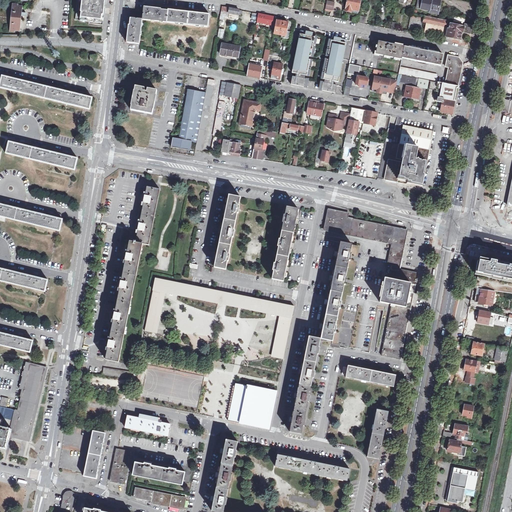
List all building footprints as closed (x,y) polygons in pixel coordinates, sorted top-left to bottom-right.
[(78,0),(76,20),(99,23),(99,20),(103,21),(105,0),(78,0)] [(360,0),(347,0),(345,11),(352,12),(351,15),(353,15),(354,12),(358,13),(360,0)] [(417,0),(416,8),(430,11),(430,9),(439,11),(440,6),(441,1),(434,0),(431,0),(430,0),(417,0)] [(334,2),(327,1),(325,8),(333,10),(334,2)] [(17,5),(14,5),(11,31),(22,32),(22,31),(23,30),(20,30),(22,16),(26,16),(26,13),(22,13),(22,7),(19,7),(19,5),(18,5),(17,5)] [(229,17),(229,13),(242,15),(243,11),(223,6),(220,25),(221,26),(222,19),(224,20),(225,16),(229,17)] [(168,11),(162,10),(162,9),(144,7),(142,19),(130,18),(130,25),(129,25),(127,42),(140,44),(143,20),(208,27),(210,14),(168,10),(168,11)] [(276,17),(258,14),(257,20),(257,22),(275,25),(276,17)] [(453,22),(430,17),(428,17),(424,16),(423,23),(426,24),(450,29),(451,24),(453,24),(453,22)] [(274,34),(282,35),(284,36),(284,38),(289,39),(290,32),(286,31),(288,22),(277,20),(274,34)] [(450,29),(426,24),(424,33),(460,40),(462,32),(471,34),(473,26),(464,24),(464,27),(453,24),(451,24),(450,29)] [(307,35),(301,34),(297,54),(311,56),(315,37),(312,36),(313,33),(308,31),(307,35)] [(332,38),(328,57),(343,61),(346,45),(342,44),(343,44),(340,43),(341,40),(332,38)] [(350,64),(355,65),(360,66),(377,70),(379,60),(382,60),(383,56),(402,60),(402,58),(404,46),(379,41),(377,47),(354,42),(351,58),(350,64)] [(243,47),(223,43),(221,55),(236,57),(237,51),(239,51),(240,48),(243,48),(243,47)] [(443,54),(404,46),(402,58),(441,65),(443,54)] [(449,67),(446,84),(458,86),(463,63),(460,58),(448,55),(446,67),(449,67)] [(310,60),(296,57),(293,73),(307,76),(310,60)] [(341,64),(328,60),(324,80),(337,83),(341,64)] [(272,75),(280,77),(282,77),(282,75),(283,75),(284,70),(282,69),(283,64),(274,62),(272,75)] [(249,64),(247,75),(260,78),(261,72),(258,71),(260,66),(249,64)] [(399,74),(402,75),(407,76),(430,80),(437,82),(438,78),(436,78),(437,74),(400,67),(399,74)] [(406,76),(407,76),(402,75),(400,83),(418,86),(418,87),(427,89),(429,81),(406,76)] [(78,94),(61,90),(62,88),(57,87),(57,89),(40,85),(40,83),(36,81),(35,84),(18,80),(19,77),(14,76),(14,79),(3,76),(0,87),(90,109),(93,98),(83,95),(83,93),(79,92),(78,94)] [(293,76),(291,84),(295,85),(305,87),(306,79),(293,76)] [(368,78),(358,76),(356,85),(361,85),(360,87),(363,88),(366,88),(368,78)] [(397,82),(375,77),(372,89),(387,92),(394,93),(397,82)] [(208,79),(206,93),(197,142),(195,150),(202,151),(215,81),(208,79)] [(430,89),(437,91),(438,83),(431,82),(430,89)] [(438,82),(438,83),(437,91),(441,91),(440,97),(438,97),(438,98),(455,101),(456,94),(458,86),(446,84),(438,82)] [(227,83),(224,96),(239,99),(241,86),(227,83)] [(323,84),(321,90),(335,93),(336,87),(323,84)] [(157,91),(136,86),(131,110),(152,114),(157,91)] [(405,97),(410,98),(418,100),(419,95),(420,89),(407,87),(406,91),(405,91),(404,95),(405,95),(405,97)] [(192,141),(197,142),(206,93),(188,90),(180,139),(173,138),(171,147),(177,148),(178,147),(190,149),(193,149),(193,144),(191,144),(192,141)] [(219,137),(222,125),(223,118),(226,100),(220,98),(213,135),(219,137)] [(455,101),(438,98),(437,102),(443,103),(441,112),(452,114),(455,101)] [(286,104),(282,123),(290,124),(292,115),(294,115),(295,109),(297,109),(298,107),(296,107),(297,101),(289,99),(288,105),(286,104)] [(317,116),(321,117),(322,108),(324,108),(324,105),(317,104),(317,101),(310,100),(307,114),(317,116)] [(239,125),(251,127),(255,110),(259,111),(261,104),(245,101),(239,125)] [(345,138),(344,143),(351,144),(353,135),(354,129),(358,130),(358,125),(355,124),(358,110),(351,108),(348,123),(349,124),(347,133),(346,133),(345,138)] [(365,111),(358,110),(355,124),(358,125),(362,125),(363,123),(365,111)] [(370,125),(375,126),(377,114),(366,111),(364,124),(363,123),(362,125),(361,131),(368,133),(370,125)] [(341,113),(340,121),(343,122),(344,116),(348,114),(341,113)] [(350,114),(348,114),(344,116),(343,122),(340,121),(335,120),(336,117),(329,115),(327,128),(334,131),(335,129),(341,130),(342,125),(347,126),(350,114)] [(304,127),(290,124),(282,123),(280,133),(284,134),(285,128),(297,130),(297,131),(300,131),(300,133),(303,133),(303,132),(304,127)] [(397,158),(403,159),(402,163),(389,160),(384,179),(395,182),(407,184),(407,182),(422,185),(428,158),(433,131),(404,125),(397,158)] [(267,136),(268,131),(258,129),(252,158),(262,160),(264,150),(262,150),(264,141),(265,141),(267,140),(267,139),(267,137),(267,136)] [(230,139),(230,141),(227,153),(227,154),(239,156),(240,152),(239,152),(238,152),(238,148),(239,144),(235,144),(236,141),(230,139)] [(221,152),(227,153),(230,141),(223,140),(221,152)] [(20,144),(10,142),(7,153),(75,170),(78,158),(67,156),(68,153),(63,152),(63,155),(46,150),(46,148),(42,147),(41,149),(25,145),(25,143),(20,142),(20,144)] [(323,151),(323,150),(317,149),(315,162),(319,162),(320,161),(326,162),(329,152),(323,151)] [(146,195),(144,195),(142,203),(144,203),(140,223),(138,223),(136,230),(138,231),(136,241),(134,241),(134,242),(130,241),(127,253),(125,253),(124,261),(126,261),(122,281),(120,281),(118,288),(120,289),(115,312),(113,312),(112,319),(114,319),(110,340),(108,340),(107,346),(108,347),(106,359),(117,361),(142,243),(148,245),(159,189),(147,187),(146,195)] [(233,237),(234,237),(235,230),(234,230),(238,213),(239,213),(240,206),(239,206),(241,198),(230,188),(229,195),(227,204),(225,204),(224,210),(226,210),(222,228),(220,228),(219,233),(221,234),(217,252),(215,252),(214,257),(216,258),(214,267),(226,270),(228,261),(229,261),(230,254),(229,254),(233,237)] [(5,205),(0,203),(0,216),(60,231),(63,219),(53,217),(53,214),(49,213),(48,216),(31,212),(31,209),(27,208),(27,211),(10,206),(10,204),(6,203),(5,205)] [(291,248),(293,249),(295,243),(292,242),(295,224),(298,225),(299,219),(297,219),(298,209),(287,207),(285,215),(284,215),(282,222),(283,223),(280,239),(279,239),(277,246),(279,247),(275,263),(274,263),(273,270),(274,271),(272,279),(284,281),(286,272),(289,272),(290,267),(287,266),(291,248)] [(348,214),(329,210),(326,223),(325,223),(325,225),(326,225),(325,231),(392,244),(380,302),(391,305),(381,356),(399,359),(417,274),(398,270),(406,231),(347,219),(348,214)] [(323,330),(321,339),(333,341),(334,333),(335,333),(337,326),(336,325),(339,309),(340,309),(342,301),(341,301),(344,284),(345,285),(347,277),(346,277),(349,260),(350,261),(352,253),(351,253),(352,245),(340,242),(338,251),(335,251),(334,256),(337,257),(333,276),(330,276),(329,280),(332,281),(329,300),(325,299),(324,304),(328,305),(324,324),(320,324),(319,328),(323,330)] [(511,265),(497,263),(497,261),(482,258),(478,278),(476,288),(479,289),(495,291),(511,293),(511,265)] [(0,280),(45,291),(47,280),(38,278),(38,275),(34,274),(33,277),(16,272),(17,270),(12,269),(12,271),(0,268),(0,280)] [(282,330),(289,332),(294,307),(156,279),(151,304),(158,305),(160,291),(166,293),(279,315),(285,317),(282,330)] [(478,295),(477,302),(493,305),(495,291),(479,289),(478,295)] [(158,305),(151,304),(145,331),(158,334),(166,293),(160,291),(158,305)] [(495,318),(491,317),(492,313),(481,311),(480,317),(478,323),(489,325),(493,325),(495,318)] [(285,317),(279,315),(270,357),(283,359),(289,332),(282,330),(285,317)] [(0,344),(30,352),(33,340),(23,338),(23,335),(21,335),(19,334),(18,337),(1,333),(2,330),(0,329),(0,344)] [(319,347),(321,339),(309,336),(307,346),(303,345),(303,350),(306,351),(302,369),(299,369),(298,373),(301,375),(298,393),(294,393),(293,398),(296,399),(293,417),(289,417),(288,421),(292,423),(290,431),(302,434),(303,425),(304,426),(306,418),(305,418),(308,401),(309,402),(310,395),(310,394),(313,378),(314,378),(315,371),(314,371),(318,354),(319,354),(320,347),(319,347)] [(496,360),(505,362),(507,350),(484,345),(474,343),(473,346),(471,346),(471,348),(470,350),(473,351),(472,354),(482,356),(482,355),(492,357),(491,359),(496,360)] [(476,372),(478,362),(467,359),(465,370),(469,371),(469,373),(475,374),(476,372)] [(19,388),(22,389),(39,393),(45,367),(30,363),(26,362),(19,388)] [(382,372),(362,368),(362,367),(359,367),(358,368),(348,365),(348,368),(344,367),(342,374),(346,375),(346,377),(394,387),(396,375),(386,373),(386,372),(382,371),(382,372)] [(104,368),(102,375),(130,379),(131,372),(104,368)] [(277,391),(247,385),(247,386),(236,383),(228,420),(269,429),(277,391)] [(11,429),(10,433),(28,437),(36,405),(39,393),(22,389),(20,396),(17,410),(14,410),(10,429),(11,429)] [(0,419),(3,421),(2,427),(10,429),(14,410),(12,409),(12,408),(6,407),(7,402),(8,402),(9,398),(2,397),(1,400),(2,400),(0,405),(0,419)] [(463,415),(468,416),(468,417),(472,418),(475,407),(466,405),(464,410),(463,415)] [(386,425),(387,425),(388,421),(387,421),(389,411),(377,409),(367,457),(379,459),(381,449),(382,449),(383,445),(382,445),(386,425)] [(160,419),(156,418),(155,421),(140,418),(128,416),(126,427),(169,436),(171,424),(162,423),(162,420),(160,420),(160,419)] [(11,429),(10,429),(2,427),(3,421),(0,419),(0,446),(7,448),(10,437),(10,433),(11,429)] [(456,439),(458,439),(464,440),(466,432),(468,433),(469,426),(464,425),(464,426),(456,424),(455,429),(454,434),(457,435),(457,436),(456,439)] [(96,478),(106,433),(93,431),(84,476),(96,478)] [(27,441),(28,437),(10,433),(10,437),(27,441)] [(224,511),(225,505),(226,506),(228,498),(226,498),(230,481),(231,481),(232,474),(231,474),(234,457),(236,457),(237,450),(236,450),(238,442),(226,439),(224,448),(221,448),(220,453),(223,454),(219,472),(217,472),(215,477),(218,478),(215,496),(212,495),(211,501),(214,502),(212,511),(216,511),(224,511)] [(473,442),(464,440),(458,439),(457,442),(453,441),(450,440),(449,446),(448,451),(452,452),(460,453),(459,455),(465,456),(467,448),(462,447),(462,443),(473,445),(473,442)] [(131,451),(116,448),(110,481),(124,484),(131,451)] [(335,466),(316,462),(316,461),(312,461),(292,457),(292,456),(289,455),(288,457),(278,454),(275,466),(347,481),(350,469),(339,467),(339,466),(336,465),(335,466)] [(169,469),(151,465),(152,463),(144,461),(144,464),(135,462),(133,474),(183,484),(185,472),(176,470),(177,468),(170,466),(169,469)] [(455,468),(453,467),(446,501),(448,502),(449,500),(452,484),(455,468)] [(452,484),(449,500),(458,502),(463,503),(466,489),(475,491),(479,473),(455,468),(452,484)] [(134,497),(151,500),(151,503),(184,510),(186,497),(135,487),(134,497)] [(71,511),(73,511),(75,498),(75,496),(73,492),(71,491),(70,491),(68,491),(66,491),(64,494),(60,511),(71,511)]
